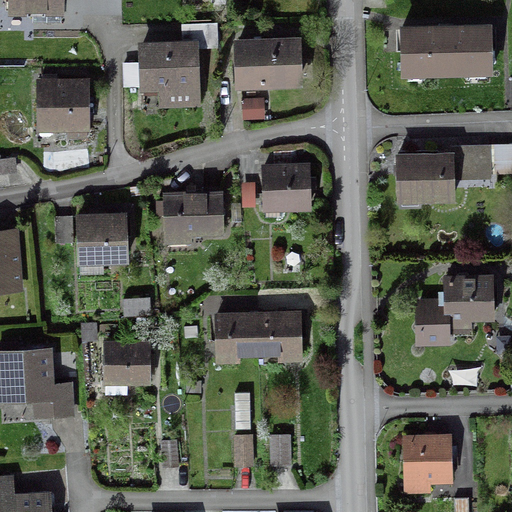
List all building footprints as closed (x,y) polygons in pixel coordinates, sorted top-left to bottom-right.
[(8,0),(8,10),(32,10),(32,22),(59,22),(59,10),(61,10),(61,0),(8,0)] [(315,17),(315,9),(304,10),(305,17),(315,17)] [(193,49),(217,49),(216,24),(180,25),(181,45),(140,47),(142,87),(194,85),(193,49)] [(489,71),(489,28),(401,30),(402,73),(405,73),(405,83),(425,83),(425,72),(466,71),(466,82),(486,81),(486,71),(489,71)] [(295,41),(237,43),(238,85),(297,83),(295,41)] [(86,138),(86,112),(85,83),(37,84),(38,128),(65,127),(67,138),(86,138)] [(451,176),(488,175),(488,148),(450,149),(450,157),(396,158),(397,198),(400,198),(400,206),(418,206),(417,198),(452,197),(451,176)] [(273,152),(273,164),(296,164),(296,152),(273,152)] [(0,174),(11,174),(9,159),(0,159),(0,174)] [(307,168),(262,169),(263,207),(308,206),(307,168)] [(220,232),(219,194),(164,196),(164,201),(156,202),(157,216),(164,216),(165,233),(220,232)] [(123,215),(104,216),(104,209),(86,210),(86,216),(77,216),(79,272),(101,271),(101,261),(125,260),(123,215)] [(72,243),(71,217),(54,218),(55,244),(72,243)] [(0,289),(19,288),(14,234),(0,235),(0,289)] [(474,318),(491,317),(490,279),(444,280),(444,303),(416,303),(416,341),(445,341),(445,318),(470,318),(470,324),(474,324),(474,318)] [(149,315),(148,299),(123,301),(123,316),(149,315)] [(277,316),(256,316),(253,316),(214,318),(215,355),(257,354),(299,353),(298,315),(284,316),(284,312),(280,312),(276,312),(277,316)] [(94,325),(80,326),(81,335),(95,334),(94,325)] [(124,381),(147,381),(147,344),(104,344),(104,393),(124,393),(124,381)] [(68,385),(48,386),(45,351),(0,353),(0,380),(1,401),(47,398),(48,416),(69,414),(68,385)] [(248,393),(233,394),(234,430),(249,430),(248,393)] [(270,436),(271,466),(288,466),(287,435),(270,436)] [(250,436),(234,436),(234,466),(251,466),(250,436)] [(404,480),(449,479),(448,438),(403,439),(404,480)] [(175,441),(160,441),(162,468),(176,467),(175,441)] [(47,511),(46,496),(11,499),(9,479),(0,479),(0,511),(47,511)] [(466,511),(467,498),(453,498),(452,511),(466,511)]
